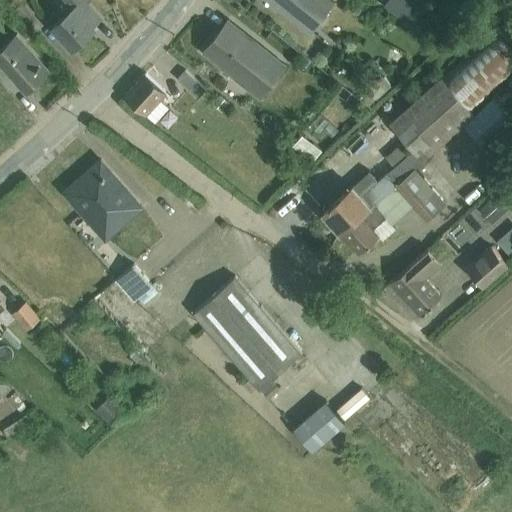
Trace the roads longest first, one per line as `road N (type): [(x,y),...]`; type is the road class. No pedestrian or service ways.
road 1 (unclassified): [(179,0),(0,178)]
road 2 (track): [(440,357),(333,276)]
